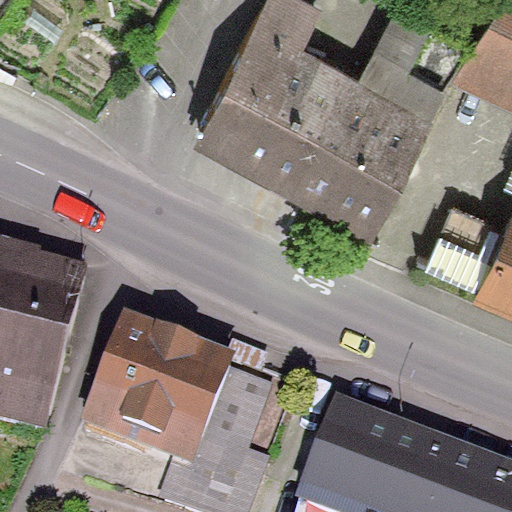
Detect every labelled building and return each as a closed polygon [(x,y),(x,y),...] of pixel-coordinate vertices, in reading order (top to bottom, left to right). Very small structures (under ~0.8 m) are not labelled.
[(318,17),(286,0),(265,0),(195,134),(370,226),(435,100),(361,62),(308,36),(318,17)] [(511,0),(493,0),(461,74),(511,96),(511,0)] [(423,37),(385,17),(361,62),(435,100),(451,70),(415,51),(423,37)] [(511,187),(502,211),(475,276),(511,290),(511,187)] [(502,211),(449,190),(423,254),(475,276),(502,211)] [(92,259),(0,236),(0,382),(48,393),(92,259)] [(245,313),(139,276),(90,413),(174,443),(161,479),(237,506),(263,432),(209,413),(245,313)] [(511,511),(511,443),(344,381),(297,511),(511,511)] [(119,511),(73,498),(68,511),(119,511)]
